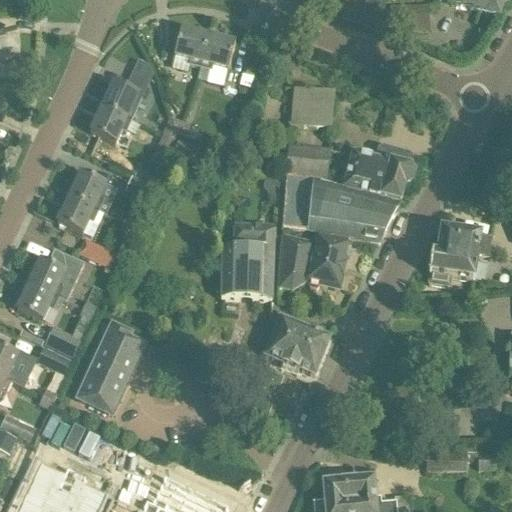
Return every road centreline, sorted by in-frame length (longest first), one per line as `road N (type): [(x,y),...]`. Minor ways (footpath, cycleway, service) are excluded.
road 1 (tertiary): [(275,511),(485,98)]
road 2 (residential): [(0,238),(107,0)]
road 3 (residential): [(485,98),(266,10),(259,0)]
